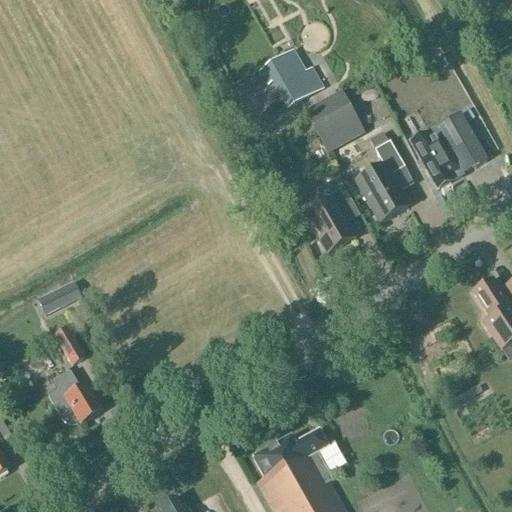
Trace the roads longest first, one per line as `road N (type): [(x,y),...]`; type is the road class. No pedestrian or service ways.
road 1 (tertiary): [(63,511),(511,215)]
road 2 (track): [(337,330),(162,0)]
